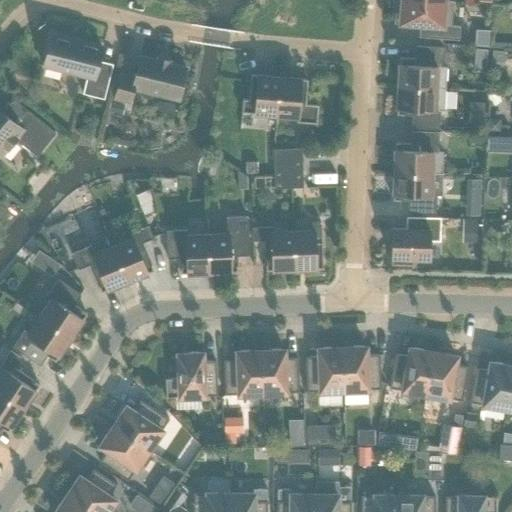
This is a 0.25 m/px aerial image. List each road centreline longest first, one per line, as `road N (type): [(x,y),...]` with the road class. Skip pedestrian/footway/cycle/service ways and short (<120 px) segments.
road 1 (unclassified): [(352,303),(144,314),(109,351),(1,511)]
road 2 (residential): [(0,46),(18,24),(64,8),(190,36),(362,53)]
road 3 (residential): [(352,303),(362,53)]
road 4 (unclassified): [(511,307),(352,303)]
